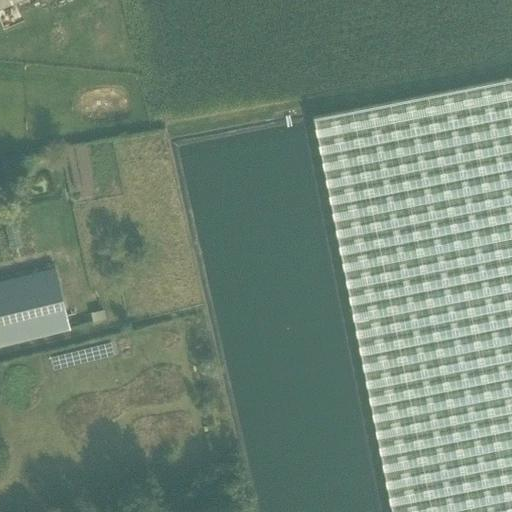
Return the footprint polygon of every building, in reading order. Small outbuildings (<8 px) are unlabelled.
[(0,0),(0,8),(19,0),(0,0)] [(511,511),(511,77),(313,117),(391,511),(511,511)] [(12,96),(20,131),(0,134),(0,150),(63,137),(55,101),(31,106),(28,92),(12,96)] [(55,268),(0,280),(0,346),(70,330),(55,268)] [(103,310),(89,313),(92,323),(105,320),(103,310)]
